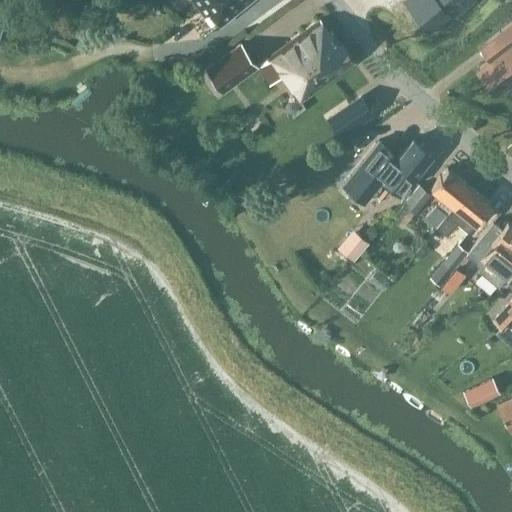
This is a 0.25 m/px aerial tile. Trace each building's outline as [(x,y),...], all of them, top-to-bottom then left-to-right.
[(206,15),(209,12),(220,25),(250,0),(203,0),(198,5),(206,15)] [(410,0),(430,23),(457,0),(410,0)] [(267,58),(298,101),(352,62),(320,20),(267,58)] [(511,23),(479,48),(490,61),(476,71),(494,94),(511,80),(511,23)] [(222,92),(258,66),(240,42),(204,68),(222,92)] [(360,97),(328,118),(339,135),(371,114),(360,97)] [(412,177),(413,177),(431,155),(412,139),(393,162),(394,163),(390,167),(370,150),(350,174),(375,193),(379,187),(393,198),(412,177)] [(452,207),(469,186),(447,168),(429,188),(441,198),(424,218),(435,227),(436,226),(452,207)] [(412,191),(403,203),(414,211),(415,212),(430,194),(418,184),(412,191)] [(468,232),(474,224),(491,204),(469,186),(452,207),(436,226),(447,235),(457,223),(468,232)] [(501,227),(491,219),(467,251),(465,253),(476,262),(479,271),(498,286),(505,277),(511,268),(511,223),(507,220),(501,227)] [(465,253),(467,251),(456,242),(441,262),(452,270),(465,253)] [(452,270),(440,285),(446,290),(458,275),(452,270)] [(511,295),(493,318),(502,326),(505,323),(511,327),(511,325),(511,295)] [(492,379),(463,393),(469,406),(499,391),(492,379)] [(509,432),(511,431),(511,396),(496,405),(509,432)]
